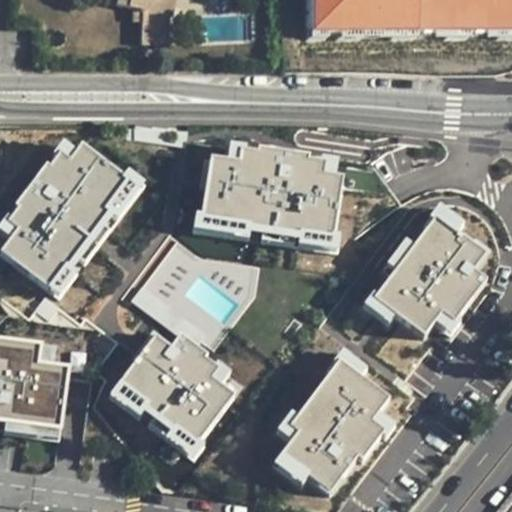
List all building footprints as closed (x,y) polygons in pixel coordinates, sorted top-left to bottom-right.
[(114,0),(113,6),(130,10),(130,23),(138,23),(137,47),(165,47),(164,20),(168,20),(172,0),(114,0)] [(511,0),(305,0),(305,31),(321,31),(321,35),(335,35),(335,32),(358,32),(358,36),(391,36),(391,32),(411,33),(411,37),(428,37),(428,33),(460,33),(460,37),(478,37),(478,33),(511,34),(511,29),(511,0)] [(511,29),(511,34),(478,33),(478,37),(478,42),(511,43),(511,38),(511,37),(511,29)] [(321,31),(305,31),(305,40),(321,40),(321,35),(321,31)] [(358,32),(335,32),(335,35),(335,40),(357,41),(358,36),(358,32)] [(411,33),(391,32),(391,36),(391,41),(411,42),(411,37),(411,33)] [(460,33),(428,33),(428,37),(428,42),(459,42),(460,37),(460,33)] [(127,187),(69,145),(0,238),(0,263),(46,297),(127,187)] [(336,243),(344,172),(208,156),(200,228),(336,243)] [(485,261),(427,220),(369,302),(427,343),(485,261)] [(192,444),(228,395),(149,336),(112,385),(192,444)] [(0,428),(70,438),(77,349),(0,338),(0,428)] [(386,408),(332,370),(270,456),(324,494),(386,408)]
